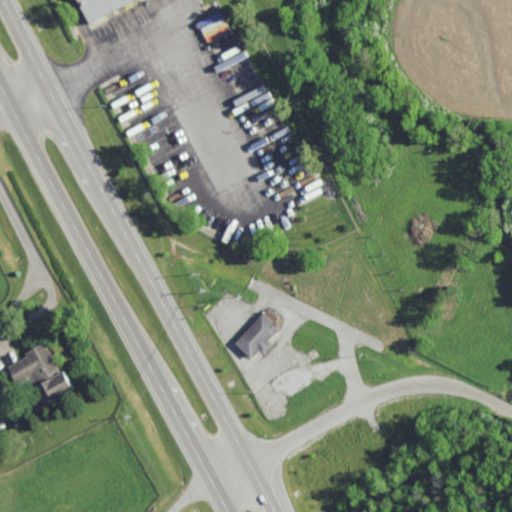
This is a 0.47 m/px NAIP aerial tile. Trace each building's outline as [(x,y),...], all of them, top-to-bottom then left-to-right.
[(85,0),(98,25),(149,0),(85,0)] [(211,42),(234,32),(227,17),(204,28),(211,42)] [(226,70),(265,154),(297,139),(258,56),(226,70)] [(233,198),(243,193),(235,174),(225,178),(233,198)] [(266,356),(261,350),(252,360),(236,345),(270,309),(279,318),(275,322),(282,328),(270,341),(275,346),(266,356)] [(64,374),(68,372),(79,391),(50,408),(48,405),(32,378),(20,384),(12,370),(10,367),(21,361),(29,356),(28,354),(47,343),(53,355),(55,358),(64,374)] [(277,392),(271,381),(293,369),(298,379),(277,392)] [(18,431),(14,424),(15,423),(21,420),(24,426),(25,428),(18,431)]
